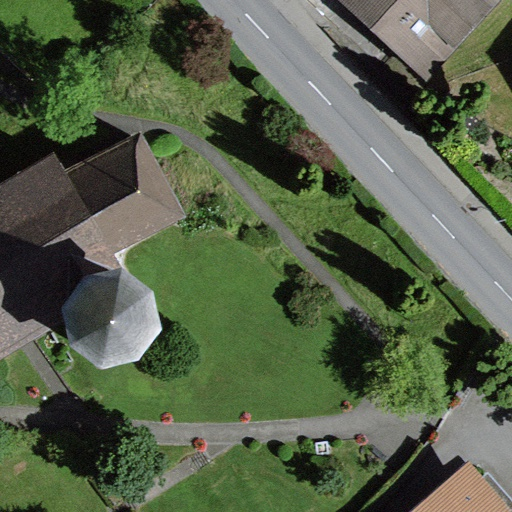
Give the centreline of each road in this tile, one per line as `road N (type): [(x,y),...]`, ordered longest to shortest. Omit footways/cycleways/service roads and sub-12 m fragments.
road 1 (tertiary): [(236,0),(370,134),(511,295)]
road 2 (unclassified): [(380,511),(449,446),(482,432),(511,444)]
